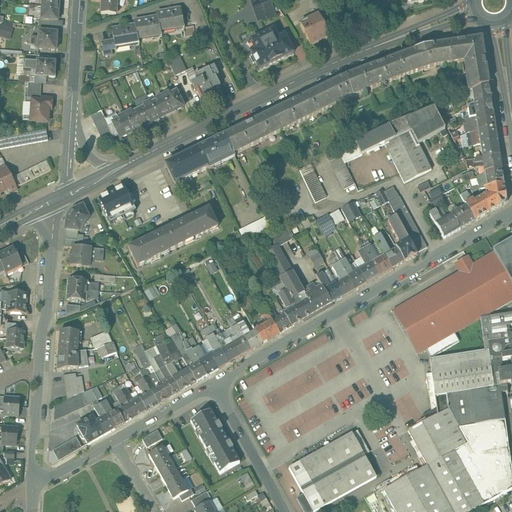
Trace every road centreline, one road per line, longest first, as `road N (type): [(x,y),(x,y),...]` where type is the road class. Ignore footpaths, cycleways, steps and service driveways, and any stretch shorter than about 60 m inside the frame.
road 1 (tertiary): [(72,192),(472,8)]
road 2 (residential): [(220,381),(511,210)]
road 3 (residential): [(72,192),(79,0)]
road 4 (residential): [(42,361),(54,222),(72,192)]
road 5 (residential): [(220,381),(288,511)]
road 6 (unknown): [(459,242),(405,151),(375,160)]
road 7 (residential): [(37,484),(42,361)]
road 8 (residential): [(114,440),(220,381)]
